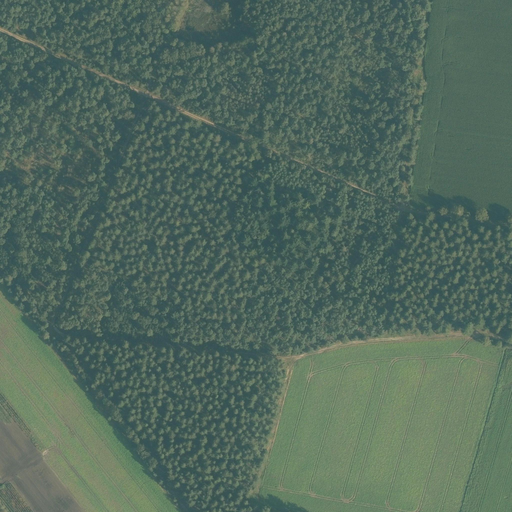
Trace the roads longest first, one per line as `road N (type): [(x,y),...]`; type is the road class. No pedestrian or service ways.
road 1 (track): [(0,30),(401,207),(511,223)]
road 2 (track): [(511,342),(474,332),(340,343),(289,359),(49,332)]
road 3 (track): [(312,0),(256,48),(155,64),(49,332)]
road 4 (track): [(427,0),(384,339)]
road 5 (track): [(150,461),(176,347),(263,146)]
road 6 (track): [(49,332),(190,511)]
road 7 (track): [(292,511),(253,498),(289,359)]
